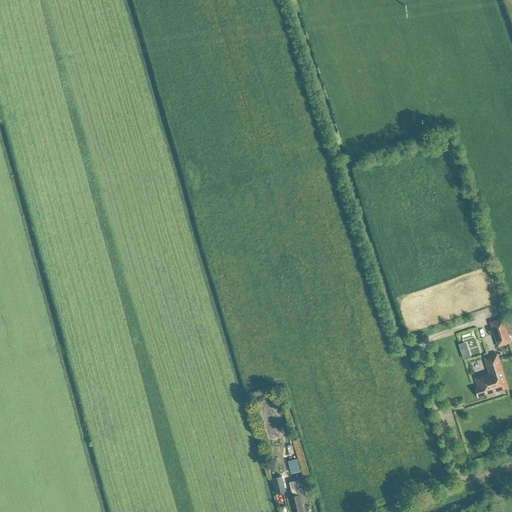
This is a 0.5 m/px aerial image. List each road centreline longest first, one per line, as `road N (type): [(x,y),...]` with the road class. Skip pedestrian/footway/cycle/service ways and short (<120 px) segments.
road 1 (track): [(463,483),(424,344),(482,321)]
road 2 (unclassified): [(395,511),(511,463)]
